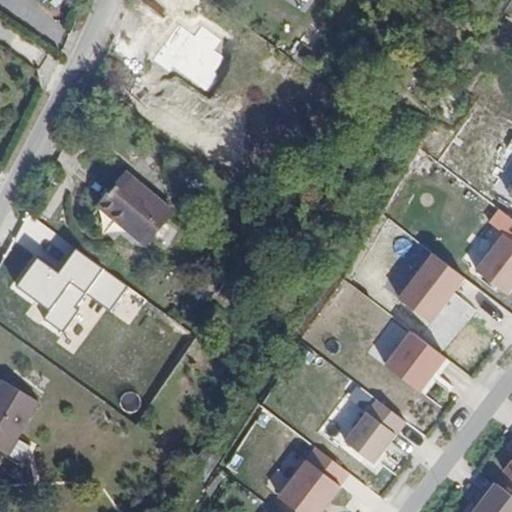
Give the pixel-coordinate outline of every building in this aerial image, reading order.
[(174,209),(127,171),(101,204),(147,241),(174,209)] [(511,282),(511,232),(503,225),(472,265),(506,291),(511,282)] [(431,253),(398,302),(433,326),(466,277),(431,253)] [(414,335),(389,366),(423,394),(449,364),(414,335)] [(0,446),(8,451),(17,435),(39,399),(5,379),(0,386),(0,446)] [(369,418),(348,446),(376,467),(397,440),(369,418)] [(20,459),(29,444),(17,435),(8,451),(20,459)] [(511,459),(500,475),(511,484),(511,459)] [(312,465),(281,504),(291,511),(328,511),(345,491),(312,465)] [(511,511),(511,499),(494,486),(473,511),(511,511)]
